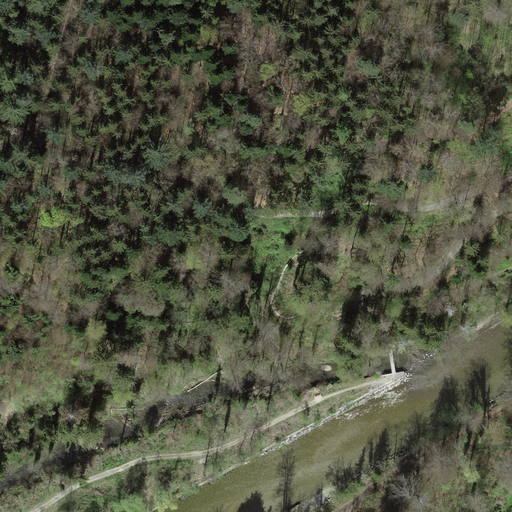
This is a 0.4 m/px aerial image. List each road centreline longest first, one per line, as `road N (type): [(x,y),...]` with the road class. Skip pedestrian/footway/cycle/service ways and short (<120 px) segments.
road 1 (track): [(393,372),(226,446),(137,461),(31,511)]
road 2 (track): [(511,102),(470,127),(355,151),(165,160)]
road 3 (track): [(323,213),(362,200),(417,210),(511,178)]
road 4 (track): [(511,204),(421,282),(364,291),(366,308)]
road 5 (track): [(165,160),(225,206),(256,216),(323,213)]
road 6 (track): [(366,308),(424,306),(511,266)]
road 7 (track): [(35,140),(71,0)]
road 8 (track): [(165,160),(35,140)]
